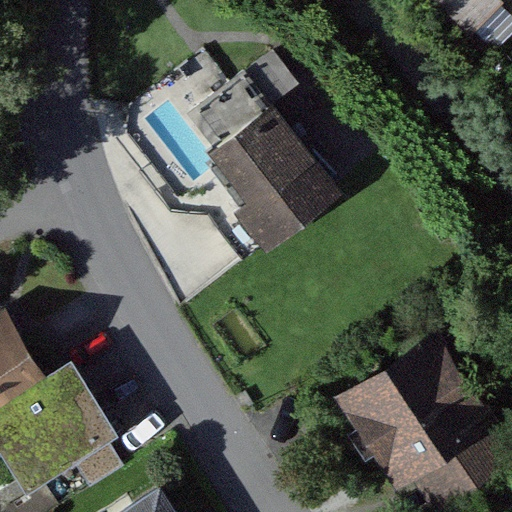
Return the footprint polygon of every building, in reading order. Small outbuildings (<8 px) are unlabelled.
[(511,0),(440,0),(497,45),(511,25),(511,0)] [(287,96),(211,153),(280,247),(357,190),(287,96)] [(23,299),(0,313),(0,431),(40,495),(135,437),(88,361),(68,373),(23,299)] [(511,428),(445,328),(345,394),(423,511),(451,511),(511,472),(511,428)] [(196,511),(182,486),(136,511),(196,511)]
